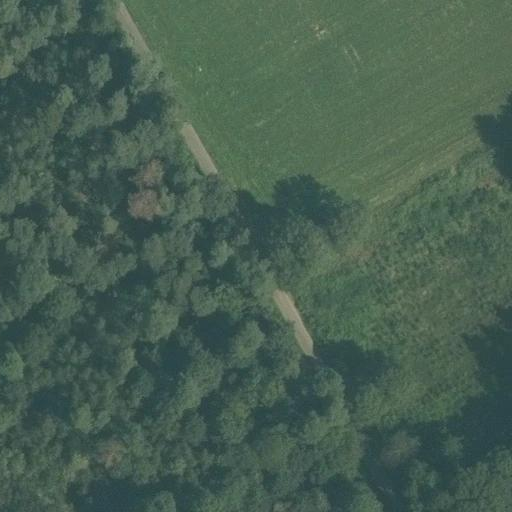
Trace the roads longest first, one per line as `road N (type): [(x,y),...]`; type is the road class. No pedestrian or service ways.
road 1 (residential): [(116,0),(398,511)]
road 2 (track): [(511,151),(275,294)]
